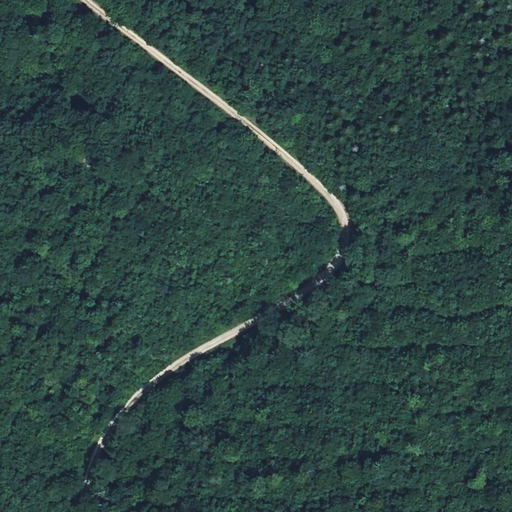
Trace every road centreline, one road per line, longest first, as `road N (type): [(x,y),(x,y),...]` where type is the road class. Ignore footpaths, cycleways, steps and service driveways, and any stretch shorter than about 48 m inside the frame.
road 1 (track): [(78,511),(95,448),(132,400),(314,286),(346,236)]
road 2 (track): [(346,236),(326,192),(86,0)]
